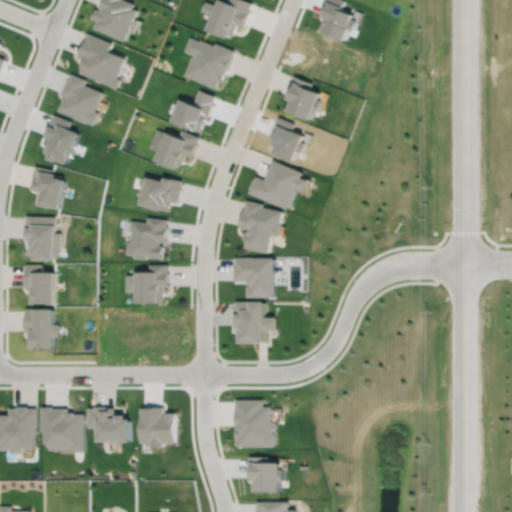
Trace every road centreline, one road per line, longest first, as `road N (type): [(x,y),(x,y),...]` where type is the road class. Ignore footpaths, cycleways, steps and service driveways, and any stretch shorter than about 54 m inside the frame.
road 1 (residential): [(223,511),(203,427),(204,244),(220,175),(291,0)]
road 2 (residential): [(0,373),(293,371),(326,352),(352,301),(377,274),(398,265),(462,263)]
road 3 (tertiary): [(463,0),(462,511)]
road 4 (residential): [(63,0),(0,172)]
